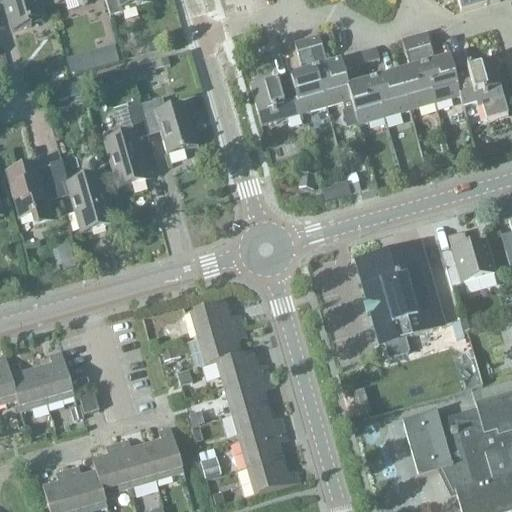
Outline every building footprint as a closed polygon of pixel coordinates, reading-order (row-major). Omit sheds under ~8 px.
[(0,0),(0,5),(3,5),(11,34),(30,28),(32,34),(47,30),(38,0),(0,0)] [(104,0),(110,18),(121,15),(120,11),(135,7),(136,11),(156,5),(154,0),(104,0)] [(499,0),(457,0),(461,14),(500,2),(499,0)] [(427,35),(416,38),(419,50),(430,47),(427,35)] [(319,38),(307,42),(326,110),(351,103),(352,102),(348,88),(341,63),(328,67),(319,38)] [(416,38),(405,41),(409,54),(419,50),(416,38)] [(303,74),(289,78),(289,79),(300,117),(326,110),(307,42),(294,45),(303,74)] [(430,47),(419,50),(424,67),(435,106),(460,99),(461,99),(450,59),(435,64),(430,47)] [(376,49),(365,52),(369,66),(380,63),(376,51),(376,49)] [(414,70),(399,74),(410,113),(435,106),(424,67),(419,50),(409,54),(414,70)] [(365,52),(354,56),(354,57),(357,70),(369,66),(365,52)] [(463,56),(450,59),(461,99),(460,99),(463,109),(477,105),(478,109),(482,108),(486,121),(508,115),(504,101),(493,62),(467,69),(463,56)] [(399,74),(373,81),(384,121),(410,113),(399,74)] [(262,86),(250,89),(261,128),(288,121),(300,117),(289,79),(277,83),(276,82),(273,83),(272,77),(268,78),(269,84),(266,85),(264,79),(261,80),(262,86)] [(373,81),(348,88),(352,102),(351,103),(358,128),(359,128),(384,121),(373,81)] [(140,108),(147,133),(159,130),(167,158),(198,149),(185,106),(165,112),(162,101),(140,108)] [(105,144),(118,190),(149,181),(137,142),(149,139),(147,133),(140,108),(128,111),(127,108),(113,112),(121,139),(105,144)] [(50,166),(50,169),(60,201),(71,198),(82,236),(113,227),(104,195),(100,196),(95,178),(68,186),(62,163),(50,166)] [(48,204),(60,201),(50,169),(39,172),(37,166),(6,175),(19,221),(31,218),(34,229),(54,224),(48,204)] [(456,269),(446,272),(452,295),(464,291),(462,286),(495,277),(485,240),(467,245),(464,235),(448,240),(452,254),(456,269)] [(420,243),(355,262),(379,348),(384,346),(388,359),(391,361),(407,356),(409,353),(405,340),(445,329),(420,243)] [(224,308),(190,318),(197,345),(241,332),(238,321),(229,324),(224,308)] [(241,332),(197,345),(205,372),(217,369),(216,368),(240,361),(236,346),(245,344),(241,332)] [(216,368),(217,369),(224,394),(268,381),(265,370),(256,372),(252,358),(240,361),(216,368)] [(47,410),(74,403),(61,359),(50,362),(53,371),(37,375),(47,410)] [(0,411),(17,406),(8,374),(5,362),(0,363),(0,411)] [(20,418),(47,410),(37,375),(22,379),(20,371),(8,374),(17,406),(20,418)] [(268,381),(224,394),(232,420),(268,410),(263,395),(271,393),(268,381)] [(437,416),(403,426),(419,482),(443,475),(454,497),(456,496),(461,511),(511,511),(511,398),(476,409),(478,415),(448,423),(449,428),(441,430),(437,416)] [(94,400),(79,404),(84,420),(99,416),(94,400)] [(239,447),(284,434),(281,423),(272,425),(268,410),(232,420),(239,447)] [(184,479),(171,433),(159,437),(161,446),(146,450),(156,487),(184,479)] [(247,474),(283,463),(279,448),(287,446),(284,434),(239,447),(247,474)] [(130,494),(156,487),(146,450),(130,455),(128,446),(117,449),(130,494)] [(103,502),(130,494),(117,449),(106,453),(108,461),(93,466),(96,477),(103,502)] [(254,500),(299,487),(296,476),(287,479),(283,463),(247,474),(254,500)] [(67,476),(77,511),(106,511),(103,502),(96,477),(81,481),(79,472),(67,476)] [(43,492),(48,511),(77,511),(67,476),(56,479),(58,488),(43,492)]
